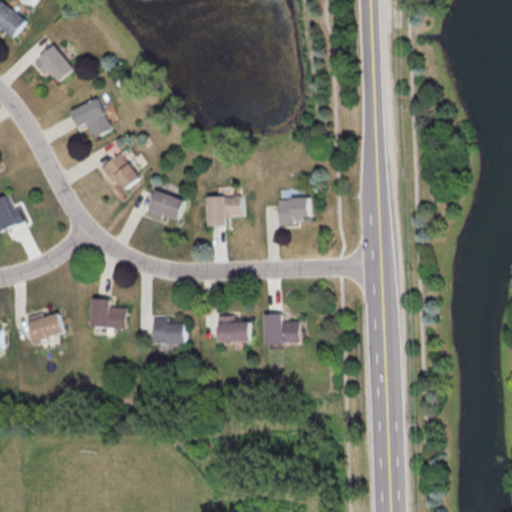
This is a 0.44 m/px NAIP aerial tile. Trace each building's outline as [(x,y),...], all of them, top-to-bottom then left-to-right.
[(0,3),(3,0),(28,20),(15,36),(2,26),(0,28),(0,3)] [(34,61),(55,43),(76,68),(61,80),(55,73),(53,75),(48,70),(44,73),(34,61)] [(71,111),(97,97),(112,127),(94,137),(86,122),(79,126),(71,111)] [(101,166),(121,152),(129,163),(131,161),(142,176),(126,187),(121,181),(118,183),(113,177),(111,179),(101,166)] [(158,188),(187,199),(178,220),(163,214),(162,218),(148,213),(158,188)] [(0,227),(0,196),(9,193),(15,208),(19,206),(25,219),(1,230),(0,227)] [(208,195),(241,194),(242,213),(231,213),(231,216),(226,216),(226,225),(209,225),(208,195)] [(279,199),(293,198),(293,196),(310,196),(311,215),(302,216),(302,219),(295,219),(295,223),(280,223),(279,199)] [(92,325),(126,327),(127,307),(110,306),(111,297),(94,296),(92,325)] [(28,315),(43,310),(44,316),(58,312),(65,332),(36,341),(28,315)] [(265,313),(282,312),(282,321),(300,320),(301,341),(266,342),(265,313)] [(218,314),(235,313),(235,320),(251,320),(252,339),(220,341),(218,314)] [(155,316),(169,316),(169,322),(187,322),(187,342),(168,342),(168,340),(154,340),(155,316)]
